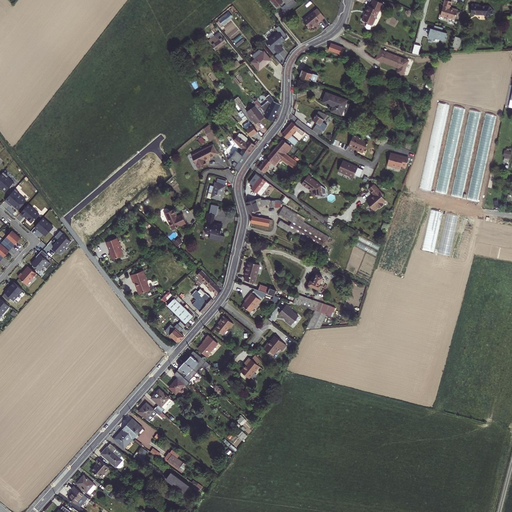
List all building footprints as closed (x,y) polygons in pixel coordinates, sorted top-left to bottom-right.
[(270,1),(277,9),(280,6),(279,5),(280,4),(281,5),(285,3),(286,4),(287,5),(292,0),(270,0),(271,0),(270,1)] [(292,0),(287,5),(286,4),(281,8),(286,13),(297,4),(293,0),(292,0)] [(383,3),(375,0),(373,0),(370,7),(369,6),(362,20),(367,22),(366,26),(366,27),(367,28),(368,29),(369,29),(370,28),(372,25),(379,11),(383,3)] [(452,1),(446,0),(444,0),(440,15),(455,20),(458,10),(450,8),(452,1)] [(489,6),(479,6),(479,4),(471,4),(471,14),(485,15),(488,18),(494,12),(489,6)] [(321,20),(324,17),(317,9),(303,20),(310,28),(313,25),(317,22),(318,23),(321,21),(321,20)] [(223,25),(231,18),(228,14),(219,21),(223,25)] [(443,31),(444,27),(436,25),(435,28),(432,27),(430,37),(435,39),(436,37),(447,40),(449,32),(443,31)] [(278,45),(285,40),(278,32),(268,41),(278,53),(283,50),(278,45)] [(220,33),(209,41),(216,50),(227,42),(220,33)] [(462,38),(455,36),(452,47),(459,49),(462,38)] [(344,48),(336,45),(333,51),(342,55),(344,48)] [(259,70),(271,60),(264,52),(259,50),(252,55),(255,59),(252,62),(259,70)] [(412,62),(380,50),(376,59),(399,68),(405,70),(405,69),(406,66),(410,67),(412,62)] [(232,71),(240,65),(237,62),(229,68),(232,71)] [(211,87),(193,65),(191,67),(209,89),(211,87)] [(311,73),(312,70),(305,68),(304,70),(302,70),(300,76),(316,82),(318,75),(311,73)] [(261,107),(250,93),(248,95),(256,105),(259,108),(261,107)] [(347,100),(326,93),(323,102),(330,105),(331,103),(334,104),(333,106),(331,111),(342,115),(347,100)] [(280,105),(273,101),(274,100),(273,100),(269,94),(265,97),(268,101),(261,107),(259,108),(265,116),(272,120),(280,105)] [(244,107),(246,106),(238,96),(234,100),(239,107),(241,110),(246,117),(252,124),(255,122),(256,123),(265,116),(259,108),(256,105),(247,111),(244,107)] [(327,115),(319,111),(312,120),(317,123),(312,130),(320,135),(327,125),(322,122),(327,115)] [(233,126),(237,123),(230,115),(227,118),(233,126)] [(282,134),(287,139),(295,146),(299,141),(291,135),(296,130),(303,135),(305,132),(298,127),(292,122),(282,134)] [(215,134),(210,123),(205,127),(210,137),(215,134)] [(258,132),(252,124),(245,129),(251,137),(258,132)] [(248,153),(249,154),(255,145),(247,139),(247,138),(242,134),(240,134),(239,133),(234,140),(239,146),(248,153)] [(368,141),(353,135),(348,146),(352,148),(353,146),(364,151),(368,141)] [(283,140),(267,159),(272,164),(274,165),(280,158),(281,159),(282,158),(294,168),(298,163),(292,158),(286,153),(291,146),(283,140)] [(192,155),(199,169),(207,165),(205,160),(218,153),(213,144),(192,155)] [(241,152),(240,154),(237,152),(232,158),(235,161),(232,166),(237,170),(248,153),(239,146),(237,149),(241,152)] [(390,154),(387,165),(395,167),(395,166),(401,168),(401,166),(406,167),(409,158),(400,156),(390,154)] [(269,167),(272,164),(267,159),(264,162),(269,167)] [(343,161),(338,170),(353,177),(355,175),(360,177),(363,170),(343,161)] [(269,167),(264,162),(259,168),(265,173),(269,167)] [(8,176),(3,172),(0,175),(0,186),(6,192),(9,187),(10,188),(14,184),(7,177),(8,176)] [(322,188),(321,187),(321,185),(311,177),(308,175),(301,184),(307,188),(308,188),(309,189),(310,188),(312,190),(310,192),(311,196),(322,195),(322,192),(323,191),(322,188)] [(268,183),(267,182),(260,176),(252,186),(259,191),(264,185),(266,187),(268,183)] [(223,193),(225,186),(224,185),(226,181),(218,178),(216,183),(215,183),(214,186),(210,185),(207,198),(211,199),(211,197),(220,200),(222,193),(223,193)] [(383,197),(384,195),(374,184),(368,189),(374,195),(375,196),(372,199),(371,198),(370,198),(367,201),(370,204),(369,205),(370,205),(370,207),(372,209),(374,210),(378,206),(380,208),(383,204),(382,203),(386,200),(383,197)] [(14,190),(6,200),(18,210),(26,201),(14,190)] [(281,207),(281,203),(274,203),(274,200),(270,200),(261,200),(261,198),(255,199),(247,202),(246,202),(250,213),(259,210),(258,207),(269,204),(269,207),(281,207)] [(39,214),(28,204),(20,214),(24,217),(25,216),(27,218),(26,219),(31,223),(39,214)] [(284,206),(283,208),(295,215),(296,214),(284,206)] [(210,207),(209,214),(215,215),(216,215),(218,209),(210,207)] [(282,209),(294,217),(295,215),(283,208),(282,209)] [(172,230),(186,223),(182,214),(177,216),(174,209),(164,213),(172,230)] [(289,232),(297,218),(294,217),(282,209),(279,214),(292,222),(290,226),(281,220),(278,225),(289,232)] [(215,215),(209,214),(207,213),(205,221),(207,222),(205,232),(210,233),(209,239),(223,243),(225,236),(220,235),(222,225),(213,223),(215,215)] [(252,216),(251,222),(269,226),(270,220),(252,216)] [(53,227),(43,218),(35,227),(38,230),(39,229),(46,235),(53,227)] [(319,250),(327,236),(297,218),(289,232),(319,250)] [(12,230),(4,240),(11,247),(14,244),(15,244),(21,238),(12,230)] [(60,230),(54,237),(58,240),(53,246),(53,248),(60,253),(71,241),(63,235),(64,234),(60,230)] [(112,260),(123,256),(120,250),(121,249),(118,241),(117,241),(116,238),(105,242),(107,247),(107,246),(110,254),(112,260)] [(4,240),(0,244),(0,254),(3,256),(4,257),(10,251),(9,250),(11,247),(4,240)] [(51,263),(39,253),(36,257),(37,258),(32,264),(40,271),(44,266),(47,268),(51,263)] [(244,280),(254,283),(260,265),(249,261),(247,267),(246,270),(245,275),(246,276),(244,280)] [(37,274),(28,266),(22,273),(23,274),(19,278),(27,285),(37,274)] [(213,290),(216,294),(220,288),(212,280),(206,275),(202,270),(197,275),(209,287),(208,289),(211,292),(213,290)] [(139,294),(150,290),(143,271),(131,275),(133,282),(134,281),(139,294)] [(311,280),(309,285),(319,289),(321,284),(320,284),(323,277),(316,274),(315,277),(313,276),(312,280),(311,280)] [(14,300),(23,290),(14,282),(11,285),(11,286),(8,289),(5,292),(14,300)] [(195,300),(195,301),(192,304),(202,313),(213,300),(206,293),(202,297),(200,295),(201,294),(196,290),(192,295),(196,299),(195,300)] [(162,297),(166,301),(173,294),(170,291),(162,297)] [(261,300),(252,293),(247,299),(247,300),(243,305),(250,312),(257,303),(258,304),(261,300)] [(296,294),(293,303),(315,310),(316,311),(319,302),(296,294)] [(10,307),(0,298),(0,315),(2,313),(3,314),(10,307)] [(186,323),(193,316),(175,298),(167,305),(186,323)] [(316,311),(315,310),(306,329),(319,328),(326,314),(332,316),(335,308),(319,302),(316,311)] [(285,321),(291,325),(298,316),(291,310),(292,309),(287,305),(283,310),(281,309),(278,313),(286,319),(285,321)] [(223,335),(230,326),(231,327),(233,324),(224,316),(221,319),(222,320),(215,329),(223,335)] [(165,331),(177,341),(179,341),(184,336),(171,324),(165,331)] [(198,349),(206,356),(218,343),(208,335),(206,338),(207,339),(198,349)] [(263,348),(272,356),(279,348),(282,350),(286,345),(275,336),(269,343),(268,343),(263,348)] [(185,361),(195,370),(202,362),(204,364),(206,362),(194,352),(185,361)] [(249,378),(259,366),(249,358),(245,363),(245,364),(246,365),(244,368),(241,372),(249,378)] [(177,371),(187,380),(189,378),(196,371),(195,370),(185,361),(179,368),(180,368),(177,371)] [(185,384),(178,378),(174,383),(174,382),(169,387),(176,394),(185,384)] [(171,400),(159,389),(152,398),(159,404),(156,407),(162,412),(168,406),(167,405),(171,400)] [(259,400),(252,394),(250,397),(256,403),(259,400)] [(146,403),(138,412),(149,421),(157,413),(163,418),(165,415),(162,412),(156,407),(154,409),(146,403)] [(132,419),(123,430),(133,439),(143,428),(132,419)] [(114,439),(124,448),(133,439),(123,430),(114,439)] [(123,462),(123,461),(122,460),(120,458),(122,456),(123,455),(116,449),(116,448),(110,444),(101,454),(116,467),(117,467),(118,468),(120,468),(121,467),(122,467),(123,465),(124,464),(124,463),(123,462)] [(139,452),(144,456),(148,450),(142,446),(139,452)] [(172,463),(183,471),(187,465),(172,454),(168,460),(172,463)] [(97,463),(91,470),(100,478),(109,467),(99,458),(96,462),(97,463)] [(182,472),(183,471),(172,463),(171,464),(182,472)] [(167,479),(187,491),(191,483),(172,472),(167,479)] [(94,484),(84,475),(77,483),(78,484),(76,487),(84,494),(86,491),(87,492),(88,491),(90,493),(95,486),(93,485),(94,484)] [(73,491),(68,497),(76,504),(73,508),(78,511),(85,511),(86,511),(80,507),(81,506),(88,497),(84,494),(76,487),(74,486),(71,489),(73,491)]
